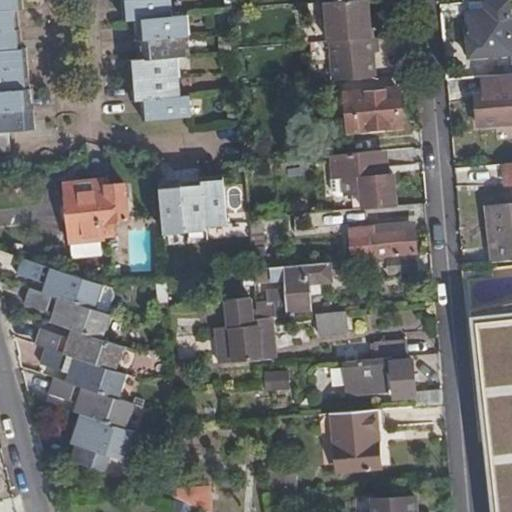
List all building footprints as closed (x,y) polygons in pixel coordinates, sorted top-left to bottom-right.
[(22,7),(20,0),(0,0),(0,8),(14,8),(22,7)] [(172,14),(171,0),(120,0),(122,18),(137,17),(172,14)] [(369,23),(368,0),(355,0),(322,2),(324,43),(328,43),(366,40),(365,23),(369,23)] [(466,57),(511,52),(506,0),(482,0),(484,10),(469,12),(471,37),(464,38),(466,57)] [(0,29),(16,28),(14,8),(0,8),(0,29)] [(187,13),(172,14),(137,17),(139,38),(186,34),(189,34),(187,13)] [(18,28),(16,28),(0,29),(0,50),(20,49),(18,28)] [(188,55),(186,34),(139,38),(136,39),(137,58),(178,55),(188,55)] [(328,43),(331,83),(350,82),(374,80),(372,55),(376,54),(375,39),(366,40),(328,43)] [(24,49),(20,49),(0,50),(0,71),(26,69),(24,49)] [(179,74),(178,55),(137,58),(128,59),(129,79),(179,74)] [(26,69),(0,71),(0,90),(26,89),(27,89),(26,69)] [(478,126),(511,122),(511,73),(482,76),(483,93),(475,95),(478,126)] [(179,74),(129,79),(131,98),(140,98),(181,94),(179,74)] [(374,80),(350,82),(351,90),(395,86),(394,78),(374,80)] [(395,86),(351,90),(354,128),(399,123),(395,86)] [(0,110),(28,108),(26,89),(0,90),(0,110)] [(189,95),(181,94),(140,98),(143,119),(191,116),(189,95)] [(31,108),(28,108),(0,110),(0,130),(6,130),(32,128),(31,108)] [(0,149),(8,149),(6,130),(0,130),(0,149)] [(363,194),(364,209),(395,206),(392,172),(381,173),(379,152),(332,156),(334,180),(345,179),(347,196),(363,194)] [(200,177),(200,181),(205,226),(226,225),(222,176),(200,177)] [(106,178),(65,182),(70,241),(71,241),(101,238),(102,238),(101,221),(126,219),(123,183),(107,185),(106,178)] [(335,197),(347,196),(345,179),(334,180),(335,197)] [(200,181),(177,182),(182,231),(205,229),(205,226),(200,181)] [(177,182),(160,184),(163,232),(182,231),(177,182)] [(496,224),(500,260),(511,258),(511,205),(483,208),(485,225),(496,224)] [(296,216),(267,218),(268,226),(279,235),(297,233),(296,216)] [(349,221),(349,231),(375,228),(374,218),(349,221)] [(496,224),(485,225),(488,261),(500,260),(496,224)] [(411,226),(375,228),(349,231),(351,255),(412,249),(411,226)] [(269,228),(261,229),(265,267),(268,266),(284,265),(282,251),(266,253),(266,246),(270,246),(269,228)] [(250,229),(253,268),(265,267),(261,229),(250,229)] [(101,238),(71,241),(72,253),(102,250),(101,238)] [(43,282),(40,290),(94,306),(101,281),(20,255),(14,273),(43,282)] [(415,256),(390,258),(391,273),(417,270),(415,256)] [(330,279),(329,260),(284,265),(268,266),(269,279),(279,278),(280,289),(267,291),(268,302),(254,304),(255,310),(256,317),(256,319),(267,318),(292,316),(291,310),(313,308),(310,281),(330,279)] [(253,268),(251,268),(252,281),(269,279),(268,266),(265,267),(253,268)] [(466,281),(469,300),(486,298),(484,279),(466,281)] [(52,313),(49,320),(70,327),(102,337),(110,311),(94,306),(40,290),(28,286),(23,303),(52,313)] [(270,348),(267,318),(256,319),(256,317),(255,310),(247,311),(246,297),(224,300),(226,327),(228,361),(266,357),(266,349),(270,348)] [(511,302),(475,305),(487,442),(511,439),(511,302)] [(345,330),(343,311),(311,314),(314,332),(345,330)] [(38,327),(33,342),(43,345),(115,368),(122,343),(102,337),(70,327),(67,336),(38,327)] [(226,327),(213,328),(216,362),(228,361),(226,327)] [(377,341),(378,358),(388,357),(406,355),(405,339),(377,341)] [(66,371),(65,378),(118,396),(125,370),(115,368),(43,345),(39,362),(66,371)] [(355,346),(342,347),(343,360),(357,357),(355,346)] [(412,394),(414,404),(443,402),(440,388),(413,391),(410,360),(389,362),(388,357),(378,358),(343,361),(346,390),(377,387),(376,381),(381,380),(380,374),(390,373),(393,396),(412,394)] [(287,369),(269,370),(271,390),(289,389),(287,369)] [(74,399),(72,407),(80,410),(125,424),(133,401),(118,396),(65,378),(53,375),(47,390),(74,399)] [(395,465),(390,406),(348,411),(354,469),(395,465)] [(124,458),(134,427),(125,424),(80,410),(70,441),(75,443),(71,457),(105,468),(110,453),(124,458)] [(511,511),(511,439),(487,442),(493,511),(511,511)] [(294,469),(269,471),(271,492),(297,490),(294,469)] [(167,489),(164,494),(176,499),(176,493),(167,489)] [(176,493),(176,499),(200,509),(200,489),(176,491),(176,493)] [(410,511),(409,497),(372,500),(372,511),(410,511)]
